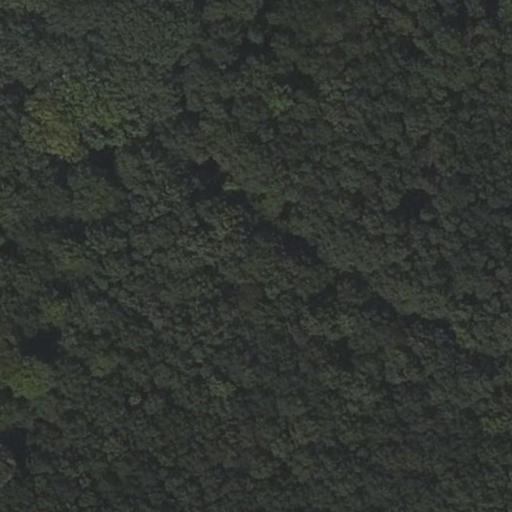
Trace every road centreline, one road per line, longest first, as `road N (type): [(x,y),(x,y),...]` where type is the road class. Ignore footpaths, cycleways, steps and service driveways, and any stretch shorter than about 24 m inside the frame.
road 1 (track): [(511,368),(144,122)]
road 2 (track): [(13,511),(144,122)]
road 3 (track): [(144,122),(0,34)]
road 4 (track): [(144,122),(186,0)]
